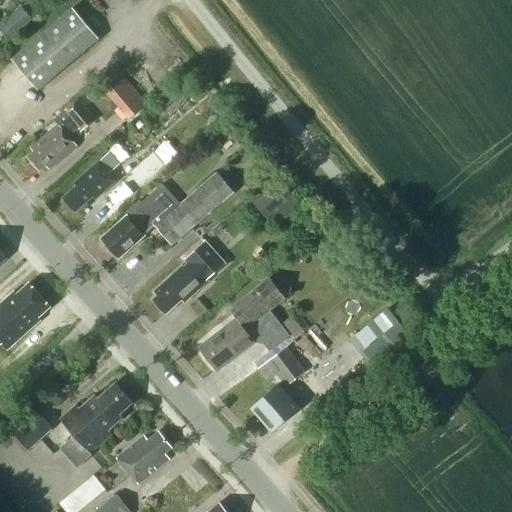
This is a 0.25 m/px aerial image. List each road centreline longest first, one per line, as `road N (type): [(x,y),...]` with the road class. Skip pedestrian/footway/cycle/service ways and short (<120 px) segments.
road 1 (unclassified): [(511,246),(455,288),(426,283),(190,0)]
road 2 (secondary): [(287,511),(103,309)]
road 3 (secondary): [(103,309),(0,193)]
road 4 (residential): [(103,309),(0,404)]
